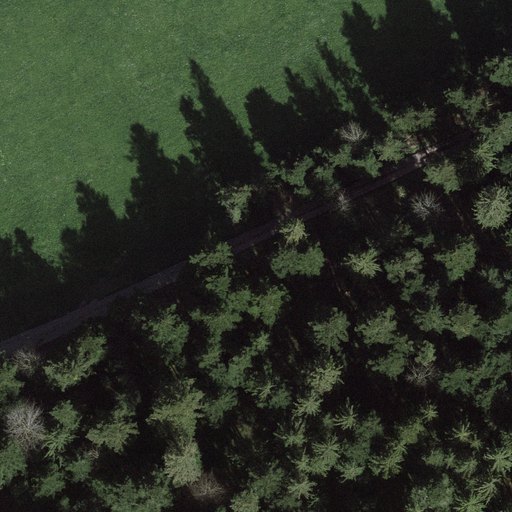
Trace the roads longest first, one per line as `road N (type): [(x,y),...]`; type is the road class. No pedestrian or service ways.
road 1 (unclassified): [(0,344),(511,123)]
road 2 (track): [(29,331),(9,511)]
